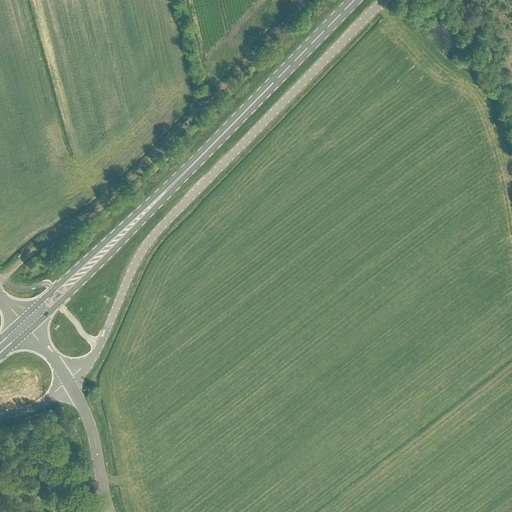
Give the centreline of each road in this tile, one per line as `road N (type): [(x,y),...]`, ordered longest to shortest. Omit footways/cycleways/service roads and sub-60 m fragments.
road 1 (unclassified): [(68,381),(94,354),(151,236),(382,0)]
road 2 (track): [(0,280),(100,206),(307,0)]
road 3 (primary): [(167,189),(353,0)]
road 4 (primary): [(29,329),(167,189)]
road 5 (primary): [(167,189),(20,319)]
road 6 (unclassified): [(109,511),(92,429),(68,381)]
